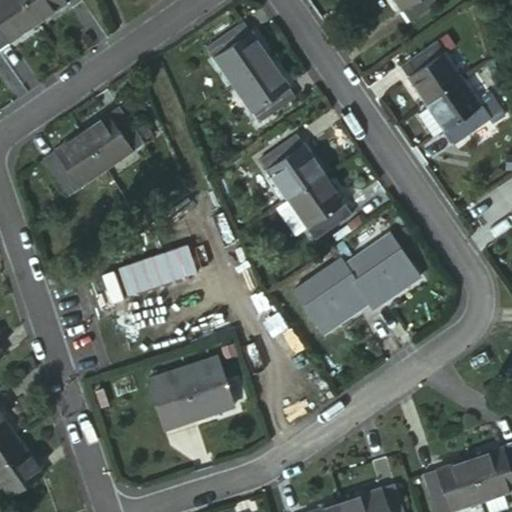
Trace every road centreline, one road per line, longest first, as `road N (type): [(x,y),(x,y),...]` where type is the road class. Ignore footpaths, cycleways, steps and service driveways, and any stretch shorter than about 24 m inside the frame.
road 1 (residential): [(281,0),(471,272),(470,320),(426,359),(268,463),(108,511)]
road 2 (residential): [(107,511),(0,197)]
road 3 (residential): [(0,137),(196,0)]
